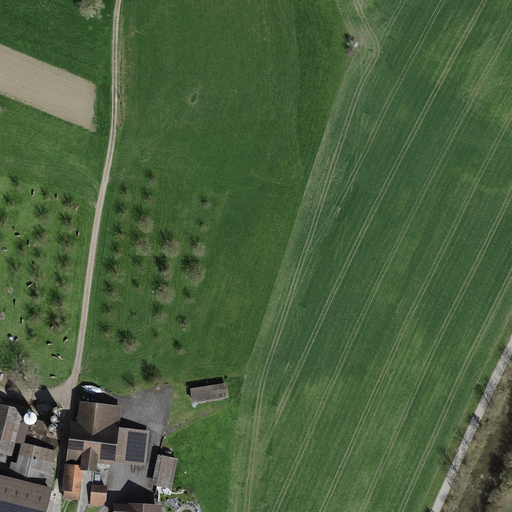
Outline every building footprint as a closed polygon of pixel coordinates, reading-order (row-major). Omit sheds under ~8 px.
[(218,385),(192,390),(195,407),(221,402),(218,385)] [(72,431),(69,501),(91,502),(92,469),(149,472),(151,431),(124,430),(125,407),(85,406),(84,423),(76,423),(76,431),(72,431)] [(0,407),(0,454),(7,456),(19,414),(0,407)] [(21,445),(13,482),(0,478),(0,511),(42,511),(57,454),(21,445)] [(178,461),(160,457),(153,486),(171,491),(178,461)] [(104,511),(117,511),(118,497),(105,497),(104,511)]
